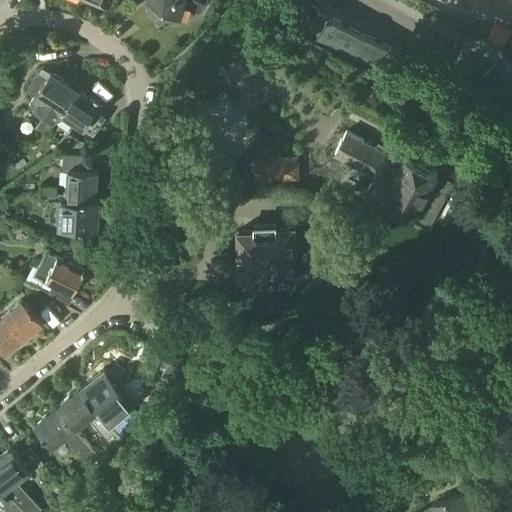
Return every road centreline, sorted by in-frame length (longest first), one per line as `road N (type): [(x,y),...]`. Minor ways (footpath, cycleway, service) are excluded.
road 1 (residential): [(511,425),(442,346),(392,323),(333,318),(207,353),(116,307)]
road 2 (residential): [(116,307),(129,274),(136,77),(73,26),(0,19)]
road 3 (secondary): [(511,101),(357,0)]
road 4 (residential): [(116,307),(0,398)]
